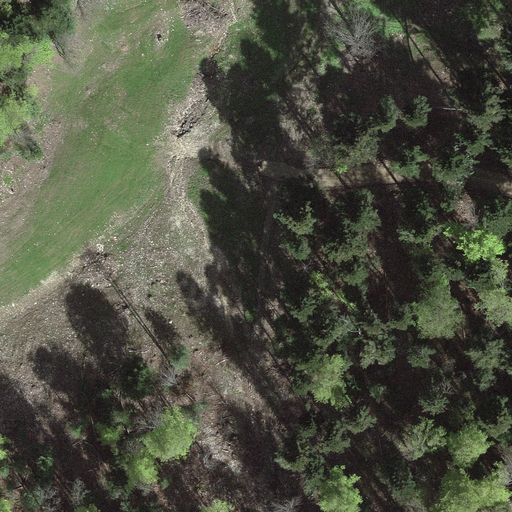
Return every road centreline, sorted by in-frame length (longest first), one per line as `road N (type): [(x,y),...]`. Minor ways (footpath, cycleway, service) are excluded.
road 1 (track): [(511,187),(387,172),(297,177),(247,169),(213,153)]
road 2 (track): [(342,0),(336,26),(219,131),(213,153)]
